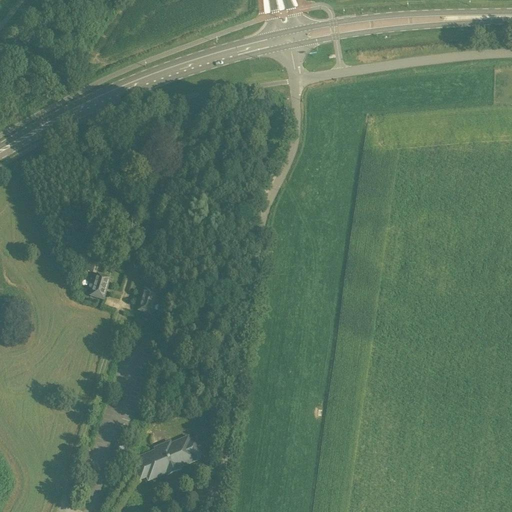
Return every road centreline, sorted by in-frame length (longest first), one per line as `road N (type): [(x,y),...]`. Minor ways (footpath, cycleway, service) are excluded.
road 1 (unclassified): [(212,511),(259,222),(293,145),(294,80)]
road 2 (primary): [(0,153),(131,83),(287,35)]
road 3 (primary): [(287,35),(511,15)]
road 4 (unclassified): [(294,80),(511,54)]
